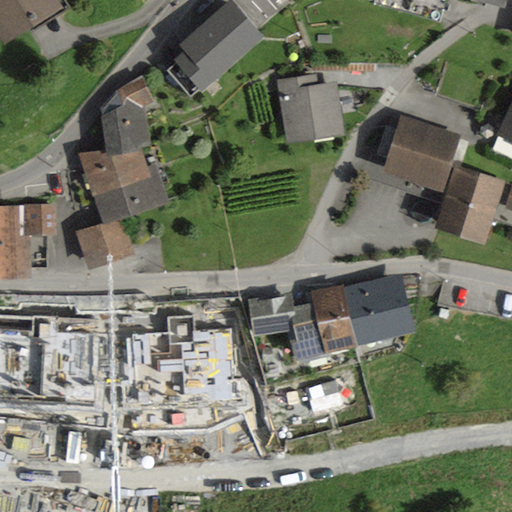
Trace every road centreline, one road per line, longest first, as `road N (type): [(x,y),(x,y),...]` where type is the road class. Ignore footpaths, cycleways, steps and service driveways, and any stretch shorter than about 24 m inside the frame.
road 1 (residential): [(0,287),(312,276)]
road 2 (residential): [(181,0),(77,129),(44,162),(0,185)]
road 3 (residential): [(511,280),(434,267),(312,276)]
